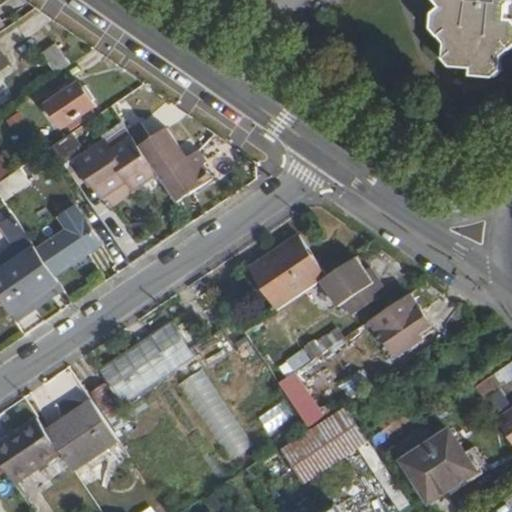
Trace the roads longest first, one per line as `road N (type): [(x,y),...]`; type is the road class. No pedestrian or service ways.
road 1 (residential): [(0,381),(330,160)]
road 2 (tertiary): [(330,160),(99,0)]
road 3 (tertiary): [(369,187),(511,280)]
road 4 (tertiary): [(511,200),(434,210),(369,187)]
